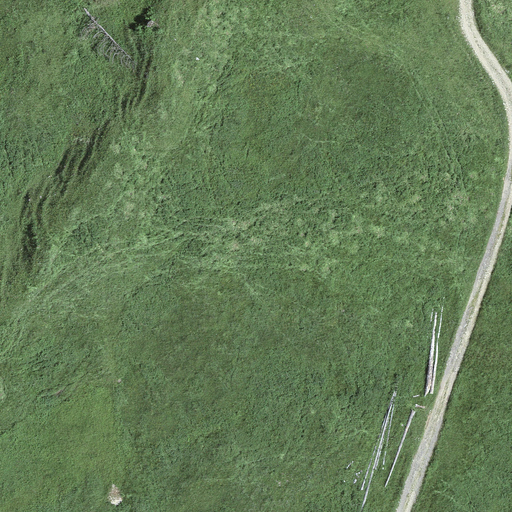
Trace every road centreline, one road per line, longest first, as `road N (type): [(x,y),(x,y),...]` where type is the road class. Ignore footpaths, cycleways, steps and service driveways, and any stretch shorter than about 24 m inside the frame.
road 1 (track): [(400,511),(498,223),(511,146)]
road 2 (track): [(511,107),(477,59),(463,0)]
